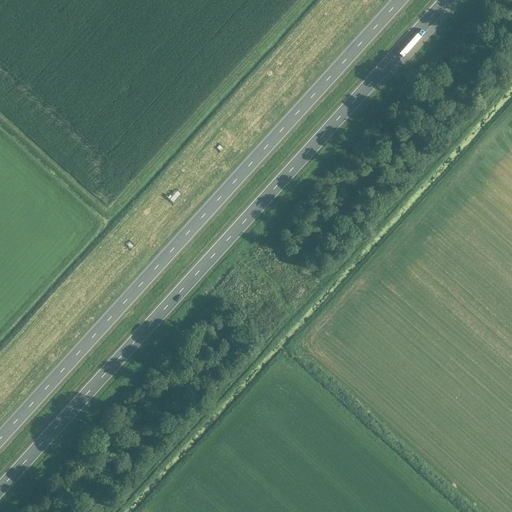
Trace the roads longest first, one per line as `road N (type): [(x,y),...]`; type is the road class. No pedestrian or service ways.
road 1 (trunk): [(0,491),(448,0)]
road 2 (trunk): [(400,0),(0,440)]
